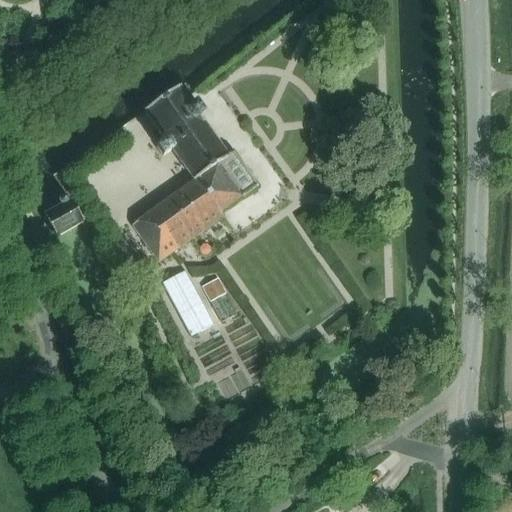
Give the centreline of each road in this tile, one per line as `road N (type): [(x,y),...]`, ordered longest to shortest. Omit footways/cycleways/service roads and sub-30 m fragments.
road 1 (tertiary): [(467,384),(478,176),(474,0)]
road 2 (unclassified): [(0,187),(54,360)]
road 3 (unclassified): [(272,511),(383,441)]
